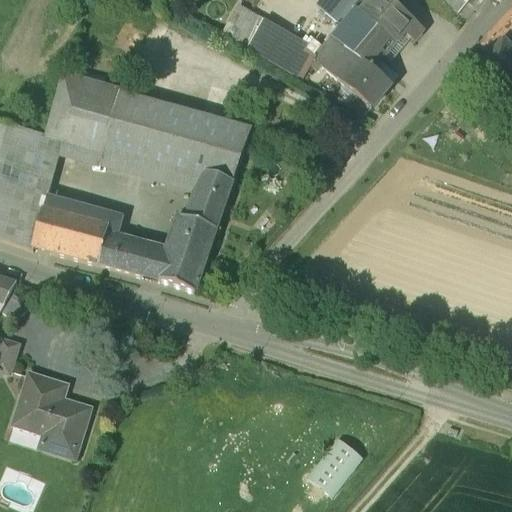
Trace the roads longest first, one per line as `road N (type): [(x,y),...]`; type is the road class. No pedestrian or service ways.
road 1 (residential): [(227,327),(260,275),(504,0)]
road 2 (tertiary): [(227,327),(511,420)]
road 3 (tertiary): [(0,258),(227,327)]
road 4 (track): [(358,511),(447,400)]
